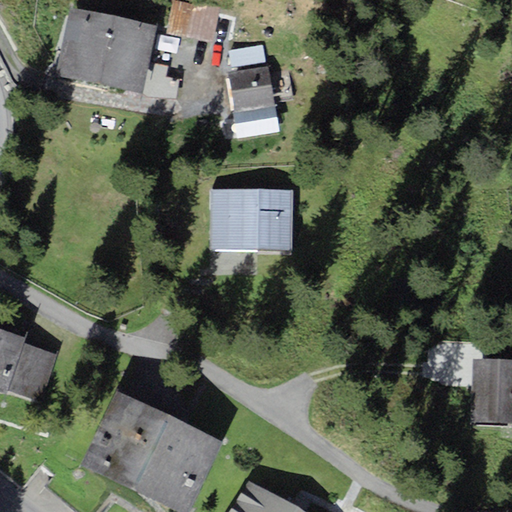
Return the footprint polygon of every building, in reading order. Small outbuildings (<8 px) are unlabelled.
[(175,0),(171,0),(165,32),(215,42),(221,9),(175,0)] [(156,25),(70,6),(55,74),(141,93),(148,63),(156,25)] [(168,65),(148,63),(141,93),(149,97),(177,98),(178,82),(166,78),(168,65)] [(275,108),(268,66),(227,73),(233,114),(275,108)] [(293,189),(210,189),(210,250),(292,251),(293,189)] [(26,336),(0,327),(0,391),(7,394),(8,391),(24,342),(26,336)] [(58,353),(24,342),(8,391),(42,402),(58,353)] [(511,358),(471,359),(471,423),(511,422),(511,358)] [(80,464),(182,511),(190,511),(225,439),(116,388),(80,464)] [(301,511),(250,479),(228,511),(301,511)]
